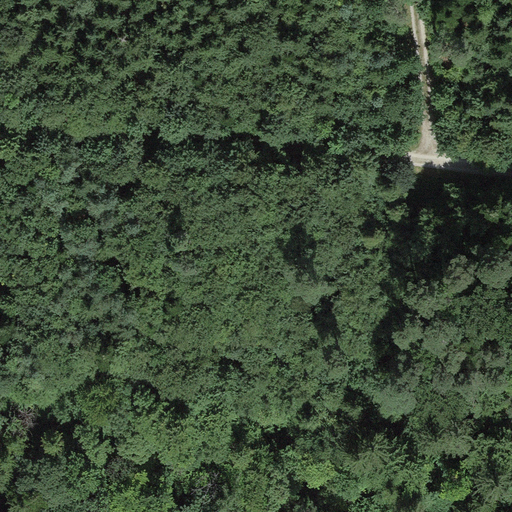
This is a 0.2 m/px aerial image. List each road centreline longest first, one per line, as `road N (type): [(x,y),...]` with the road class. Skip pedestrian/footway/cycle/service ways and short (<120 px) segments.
road 1 (track): [(0,115),(511,166)]
road 2 (track): [(414,0),(432,159)]
